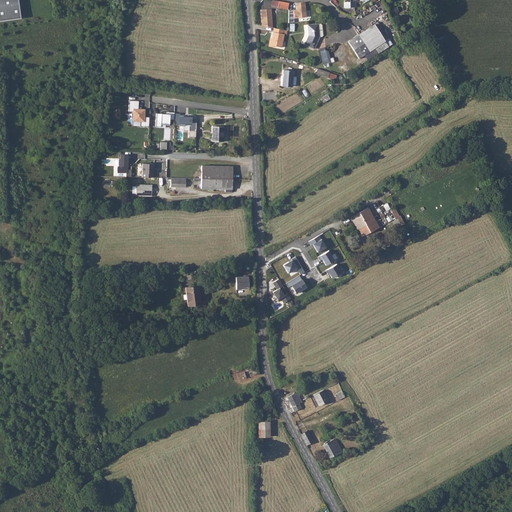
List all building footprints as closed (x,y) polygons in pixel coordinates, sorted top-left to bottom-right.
[(0,0),(0,21),(21,18),(18,0),(0,0)] [(287,8),(288,2),(278,0),(277,6),(287,8)] [(288,10),(288,23),(294,22),(293,18),(306,17),(304,1),(302,2),(295,3),(296,9),(288,10)] [(260,9),(261,25),(272,27),(270,8),(260,9)] [(380,34),(378,30),(382,28),(378,22),(348,42),(359,58),(364,55),(368,60),(388,46),(380,34)] [(304,44),(314,49),(319,37),(318,24),(307,25),(309,35),(304,44)] [(283,29),(273,27),(273,31),(272,31),(270,40),(269,40),(268,46),(272,46),(273,45),(280,47),(283,33),(282,33),(283,29)] [(446,34),(437,38),(439,43),(448,40),(446,34)] [(323,64),(335,62),(334,57),(331,58),(329,49),(320,51),(323,64)] [(283,70),(282,86),(292,86),(293,70),(283,70)] [(140,126),(149,126),(149,117),(144,117),(145,109),(138,109),(139,101),(129,100),(128,111),(133,112),(132,121),(140,121),(140,126)] [(161,127),(161,125),(161,124),(169,124),(170,120),(170,114),(166,114),(161,113),(161,115),(156,115),(155,126),(161,127)] [(189,131),(196,131),(197,118),(193,118),(193,115),(188,115),(188,116),(188,117),(186,117),(186,116),(179,115),(179,125),(179,126),(184,126),(184,123),(191,123),(191,125),(189,125),(189,131)] [(212,126),(212,139),(212,141),(223,141),(224,126),(212,126)] [(471,144),(469,141),(468,139),(457,146),(460,150),(471,144)] [(129,167),(129,155),(119,155),(119,167),(118,167),(118,173),(128,173),(128,167),(129,167)] [(142,163),(142,177),(152,177),(153,177),(153,168),(154,168),(154,163),(142,163)] [(201,165),(201,178),(232,179),(233,166),(227,166),(201,165)] [(185,178),(170,177),(170,186),(185,186),(185,178)] [(232,179),(201,178),(201,189),(225,189),(225,192),(232,192),(232,179)] [(135,196),(151,196),(151,185),(136,184),(135,196)] [(355,219),(352,220),(357,229),(358,228),(365,224),(370,232),(375,229),(374,228),(378,226),(367,207),(353,215),(355,219)] [(365,224),(358,228),(362,234),(363,236),(370,232),(365,224)] [(323,232),(310,241),(318,253),(331,244),(323,232)] [(320,255),(325,265),(335,261),(330,250),(320,255)] [(284,264),(291,276),(299,271),(301,274),(306,271),(296,256),(284,264)] [(332,278),(342,272),(337,263),(327,269),(332,278)] [(300,275),(286,283),(295,295),(308,287),(300,275)] [(288,293),(285,295),(280,288),(284,286),(279,278),(273,282),(277,289),(273,292),(278,301),(282,299),(284,303),(291,298),(288,293)] [(272,291),(276,289),(272,281),(268,284),(272,291)] [(198,285),(185,287),(188,306),(201,304),(199,297),(198,297),(198,292),(199,292),(198,285)] [(240,381),(255,376),(253,369),(238,373),(240,381)] [(323,390),(313,395),(319,405),(328,400),(323,390)] [(342,390),(335,394),(338,400),(345,397),(342,390)] [(292,407),(294,411),(302,407),(299,403),(302,402),(301,401),(297,392),(287,397),(290,403),(289,404),(291,408),(292,407)] [(269,421),(258,421),(259,437),(270,436),(269,421)] [(307,430),(301,434),(307,445),(313,441),(307,430)] [(323,444),(330,457),(341,450),(335,438),(323,444)]
